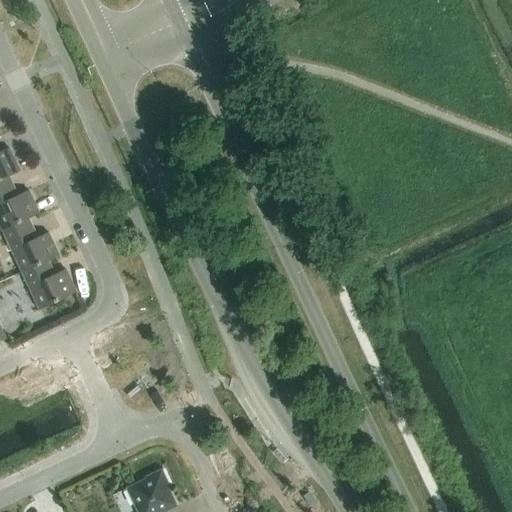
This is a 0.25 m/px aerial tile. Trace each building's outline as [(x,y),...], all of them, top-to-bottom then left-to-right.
[(0,181),(8,178),(20,172),(10,149),(0,153),(0,181)] [(0,224),(3,231),(27,220),(40,214),(29,191),(17,197),(8,178),(0,181),(0,224)] [(3,231),(23,273),(47,262),(60,256),(49,233),(37,239),(27,220),(3,231)] [(54,276),(47,262),(23,273),(40,310),(77,293),(66,270),(54,276)] [(165,511),(177,507),(168,487),(170,486),(163,470),(146,478),(147,480),(128,489),(138,511),(165,511)]
